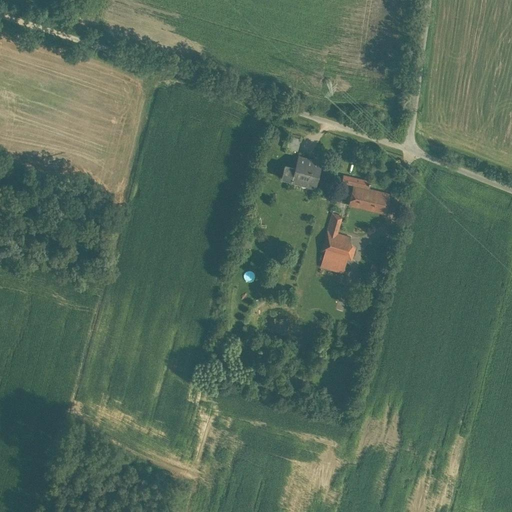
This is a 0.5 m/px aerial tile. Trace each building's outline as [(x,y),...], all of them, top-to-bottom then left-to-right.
[(300,138),(289,135),(286,147),(297,150),(300,138)] [(295,167),(291,180),(292,180),(293,178),(314,184),(314,186),(314,187),(321,161),(320,162),(299,156),(299,155),(298,155),(295,167)] [(291,180),(295,167),(285,164),(281,178),(291,180)] [(370,181),(343,175),(342,182),(353,185),(348,205),(365,208),(369,188),(370,181)] [(390,193),(369,188),(365,208),(367,209),(372,210),(386,213),(390,193)] [(341,216),(332,213),(321,251),(322,251),(350,259),(351,260),(355,248),(348,246),(351,237),(336,232),(341,216)] [(350,259),(322,251),(318,263),(335,268),(337,262),(348,265),(350,259)] [(341,275),(322,269),(310,310),(311,310),(324,314),(329,315),(341,275)] [(324,314),(311,310),(309,316),(322,320),(324,314)] [(346,371),(335,408),(352,414),(364,377),(346,371)]
